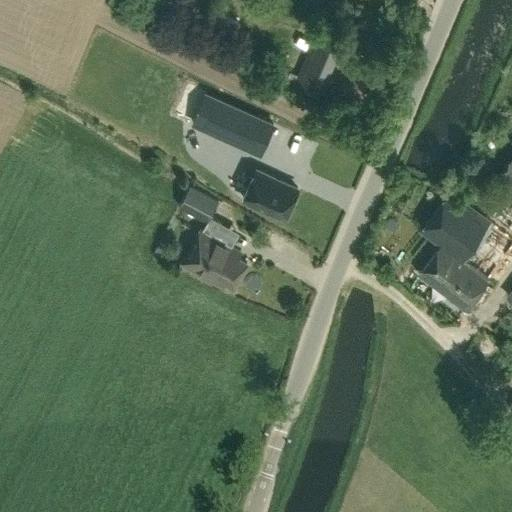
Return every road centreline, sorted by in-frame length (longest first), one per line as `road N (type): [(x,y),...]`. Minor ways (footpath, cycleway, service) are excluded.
road 1 (tertiary): [(341,262),(452,0)]
road 2 (tertiary): [(253,511),(341,262)]
road 3 (residential): [(511,419),(433,327),(341,262)]
